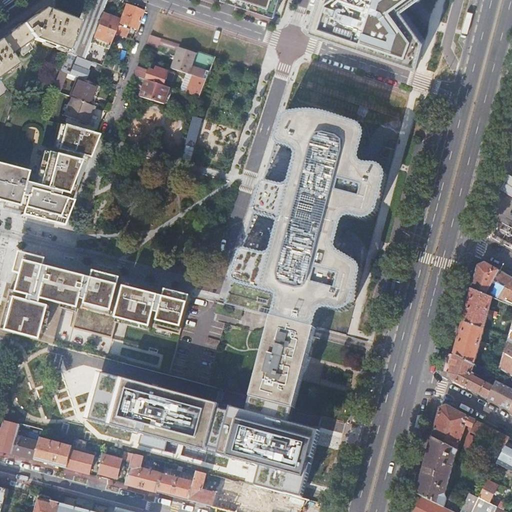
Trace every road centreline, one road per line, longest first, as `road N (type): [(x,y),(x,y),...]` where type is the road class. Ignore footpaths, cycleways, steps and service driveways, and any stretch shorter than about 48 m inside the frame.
road 1 (residential): [(0,232),(215,288),(291,41)]
road 2 (residential): [(453,133),(420,150),(375,307),(397,340)]
road 3 (primary): [(451,231),(511,2)]
road 4 (primary): [(453,133),(397,340)]
road 5 (residential): [(181,511),(0,465)]
road 6 (residential): [(291,41),(462,97)]
road 7 (primary): [(397,340),(349,511)]
road 8 (primary): [(415,373),(451,231)]
road 9 (primary): [(378,511),(415,373)]
road 10 (residential): [(156,0),(106,131)]
road 11 (residential): [(162,0),(291,41)]
